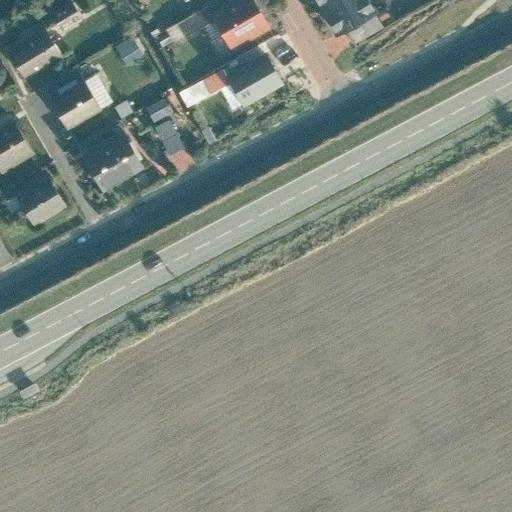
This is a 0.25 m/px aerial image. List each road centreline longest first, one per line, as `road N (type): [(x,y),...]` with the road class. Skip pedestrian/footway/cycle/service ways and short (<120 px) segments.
road 1 (secondary): [(511,82),(0,352)]
road 2 (residential): [(344,102),(102,234)]
road 3 (residential): [(511,14),(344,102)]
road 4 (residential): [(102,234),(31,113)]
